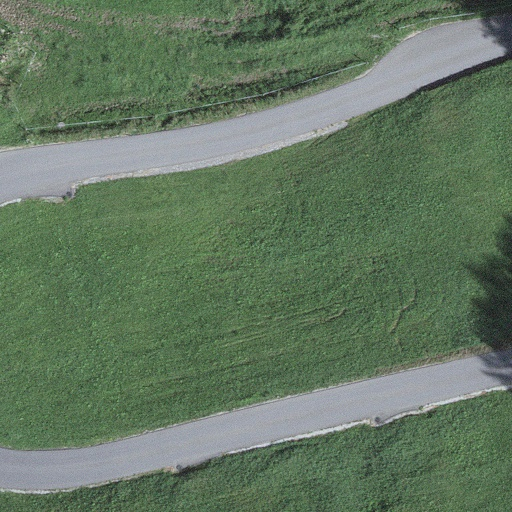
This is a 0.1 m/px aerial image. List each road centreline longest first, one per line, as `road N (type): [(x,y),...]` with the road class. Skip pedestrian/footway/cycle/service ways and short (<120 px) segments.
road 1 (unclassified): [(511,36),(267,127),(0,177)]
road 2 (unclassified): [(0,465),(106,462),(511,366)]
